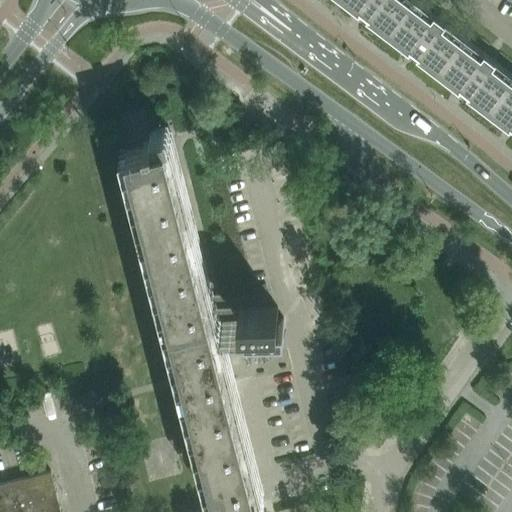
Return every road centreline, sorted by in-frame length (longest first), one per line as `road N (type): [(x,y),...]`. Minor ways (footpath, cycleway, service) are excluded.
road 1 (primary): [(96,1),(157,0),(192,9),(347,120)]
road 2 (residential): [(378,511),(396,458),(511,300)]
road 3 (residential): [(347,120),(370,175),(511,278)]
road 4 (primary): [(511,199),(330,51)]
road 5 (primary): [(347,120),(511,239)]
road 6 (tertiary): [(0,113),(96,1)]
